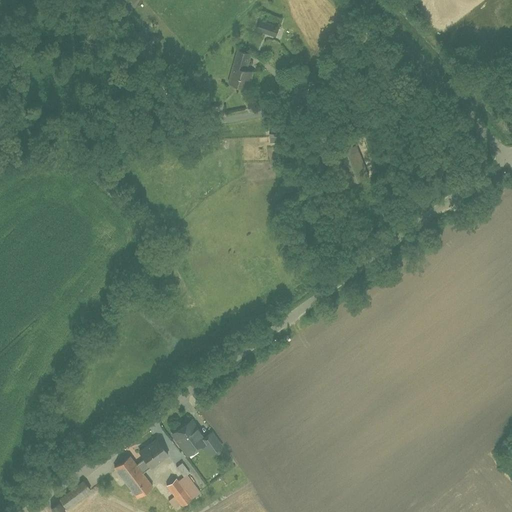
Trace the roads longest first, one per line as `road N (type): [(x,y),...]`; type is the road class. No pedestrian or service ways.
road 1 (residential): [(9,511),(500,155)]
road 2 (unclassified): [(365,0),(500,155)]
road 3 (unknown): [(376,13),(289,92),(278,112)]
